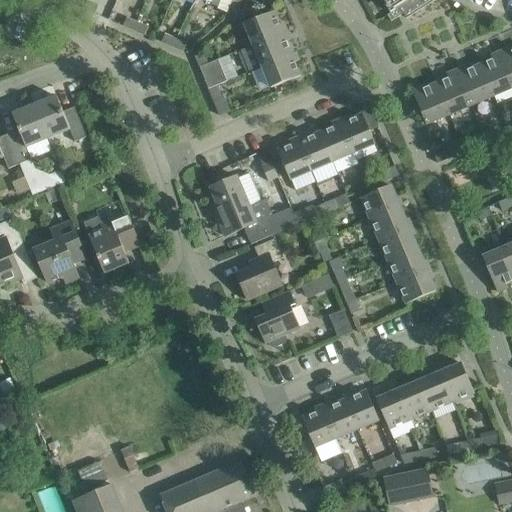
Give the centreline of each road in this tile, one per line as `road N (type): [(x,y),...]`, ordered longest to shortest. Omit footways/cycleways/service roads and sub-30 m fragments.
road 1 (residential): [(156,164),(383,70)]
road 2 (residential): [(254,405),(459,320)]
road 3 (residential): [(0,313),(42,317),(200,274)]
road 4 (residential): [(200,274),(254,405)]
